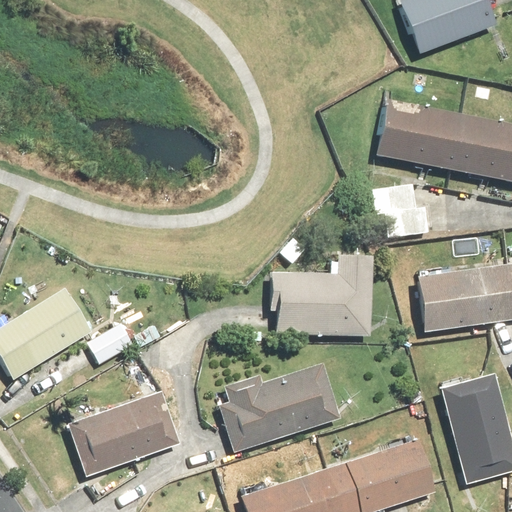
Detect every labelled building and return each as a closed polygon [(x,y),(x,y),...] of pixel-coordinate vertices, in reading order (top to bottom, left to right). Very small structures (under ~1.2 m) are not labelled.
[(401,0),(402,0),(421,54),(497,26),(487,0),(401,0)] [(511,122),(389,96),(377,154),(511,181),(511,122)] [(422,185),(365,188),(368,236),(424,233),(422,185)] [(277,312),(276,334),(371,337),(373,253),(338,253),(337,273),(272,272),(271,312),(277,312)] [(511,263),(417,277),(425,332),(511,319),(511,263)] [(0,325),(0,356),(14,380),(93,332),(65,286),(0,325)] [(118,322),(82,344),(96,367),(132,345),(118,322)] [(220,406),(234,450),(341,417),(325,363),(263,383),(260,373),(224,384),(230,403),(220,406)] [(511,428),(497,373),(440,388),(466,482),(511,470),(511,428)] [(162,391),(69,423),(87,477),(181,444),(162,391)] [(239,495),(244,511),(370,511),(435,491),(418,437),(239,495)] [(87,490),(57,509),(59,511),(80,511),(95,503),(87,490)]
